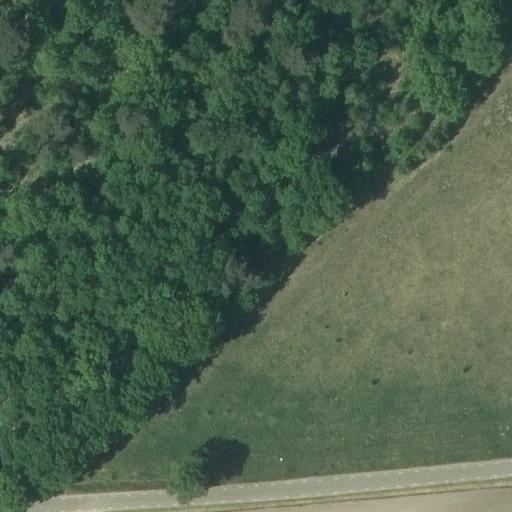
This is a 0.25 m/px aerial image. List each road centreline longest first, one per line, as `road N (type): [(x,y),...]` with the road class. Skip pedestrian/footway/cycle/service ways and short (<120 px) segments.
road 1 (track): [(41,506),(156,386),(511,56)]
road 2 (unclassified): [(511,468),(0,509)]
